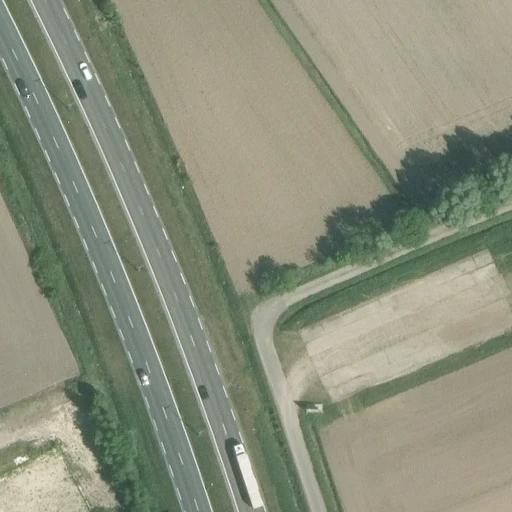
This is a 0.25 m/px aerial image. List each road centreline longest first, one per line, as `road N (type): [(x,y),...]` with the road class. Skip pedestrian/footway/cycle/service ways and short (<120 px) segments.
road 1 (primary): [(253,511),(132,178),(44,0)]
road 2 (primary): [(0,53),(71,201),(185,511)]
road 3 (unclassified): [(318,511),(264,344),(265,318),(282,301),(511,204)]
